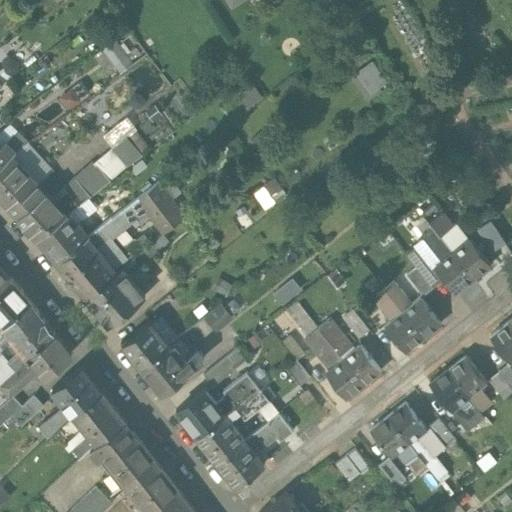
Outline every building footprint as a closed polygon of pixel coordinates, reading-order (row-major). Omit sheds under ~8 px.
[(103,48),(119,71),(131,62),(115,39),(103,48)] [(373,57),(351,74),(369,98),(391,81),(373,57)] [(4,144),(14,154),(25,146),(17,139),(21,135),(17,131),(4,144)] [(0,149),(0,165),(8,158),(0,149)] [(11,156),(8,158),(0,165),(0,199),(9,209),(37,184),(11,156)] [(59,184),(72,197),(79,205),(90,196),(73,179),(67,184),(64,180),(59,184)] [(158,183),(136,199),(162,234),(184,216),(158,183)] [(40,187),(10,210),(36,238),(69,212),(79,205),(72,197),(64,203),(60,208),(40,187)] [(88,237),(56,263),(84,297),(114,272),(94,246),(128,219),(121,211),(88,237)] [(69,212),(36,238),(56,263),(88,237),(69,212)] [(469,238),(452,251),(473,278),(491,264),(469,238)] [(417,267),(422,274),(431,267),(416,247),(407,255),(417,267)] [(452,251),(435,265),(456,291),(473,278),(452,251)] [(114,272),(84,297),(107,326),(145,295),(122,267),(114,272)] [(422,274),(417,267),(407,275),(422,294),(432,287),(422,274)] [(0,288),(9,280),(0,269),(0,288)] [(30,303),(9,280),(0,288),(0,320),(5,326),(30,303)] [(441,323),(420,297),(403,311),(423,337),(441,323)] [(16,369),(54,334),(30,303),(5,326),(2,330),(22,352),(14,354),(9,360),(1,353),(0,353),(0,384),(3,381),(16,369)] [(220,304),(203,318),(212,329),(212,328),(214,331),(231,318),(220,304)] [(353,305),(341,314),(357,335),(369,327),(353,305)] [(423,337),(403,311),(385,325),(406,351),(423,337)] [(168,346),(149,322),(122,344),(141,368),(168,346)] [(511,327),(508,322),(490,335),(511,362),(511,360),(511,327)] [(346,398),(363,384),(343,358),(318,327),(306,337),(330,368),(325,372),(346,398)] [(54,334),(16,369),(25,379),(36,368),(46,379),(71,356),(54,334)] [(343,358),(363,384),(381,371),(360,344),(343,358)] [(182,363),(168,346),(141,368),(161,392),(188,370),(188,371),(202,360),(195,352),(182,363)] [(236,348),(202,375),(212,387),(245,360),(236,348)] [(448,369),(469,395),(486,382),(465,355),(448,369)] [(295,359),(285,367),(300,385),(310,378),(295,359)] [(488,379),(504,397),(511,390),(511,367),(507,362),(488,379)] [(65,371),(57,379),(61,383),(51,392),(63,406),(62,410),(46,424),(53,432),(70,414),(98,390),(80,367),(69,376),(65,371)] [(25,379),(16,369),(3,381),(14,393),(11,396),(12,398),(15,401),(31,386),(25,379)] [(430,382),(451,409),(469,395),(448,369),(430,382)] [(214,403),(203,390),(193,398),(176,411),(196,437),(223,415),(249,395),(258,388),(246,372),(222,390),(222,397),(214,403)] [(70,414),(94,447),(124,424),(98,390),(70,414)] [(15,401),(12,398),(0,409),(0,428),(11,418),(22,408),(15,401)] [(33,398),(22,408),(11,418),(21,428),(42,408),(33,398)] [(388,416),(409,442),(426,428),(405,402),(388,416)] [(223,415),(196,437),(216,462),(243,440),(223,415)] [(388,416),(371,429),(392,456),(409,442),(388,416)] [(455,439),(438,418),(429,425),(446,447),(455,439)] [(94,447),(90,451),(98,462),(103,458),(125,486),(154,463),(124,424),(94,447)] [(243,440),(216,462),(235,487),(263,465),(243,440)] [(355,449),(336,463),(349,481),(368,466),(355,449)] [(387,458),(378,465),(396,487),(405,480),(387,458)] [(154,463),(125,486),(145,511),(154,511),(178,494),(154,463)] [(97,486),(70,511),(103,511),(111,504),(97,486)] [(192,511),(178,494),(154,511),(192,511)] [(300,511),(286,494),(262,511),(300,511)]
